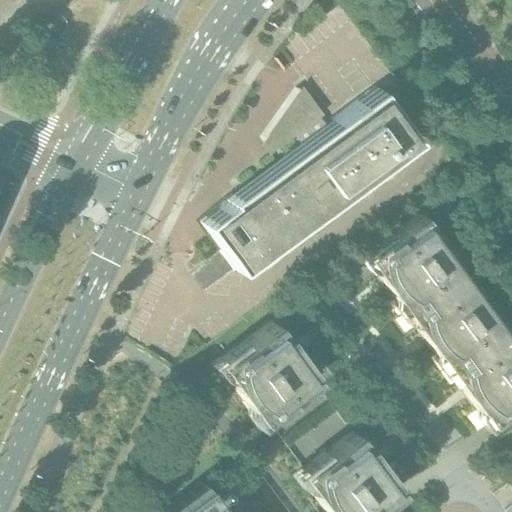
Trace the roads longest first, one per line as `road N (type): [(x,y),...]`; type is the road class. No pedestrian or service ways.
road 1 (secondary): [(0,496),(140,193)]
road 2 (secondary): [(140,193),(213,49),(249,0)]
road 3 (secondary): [(169,0),(82,164)]
road 4 (secondary): [(82,164),(0,329)]
road 5 (tertiary): [(511,104),(434,0)]
